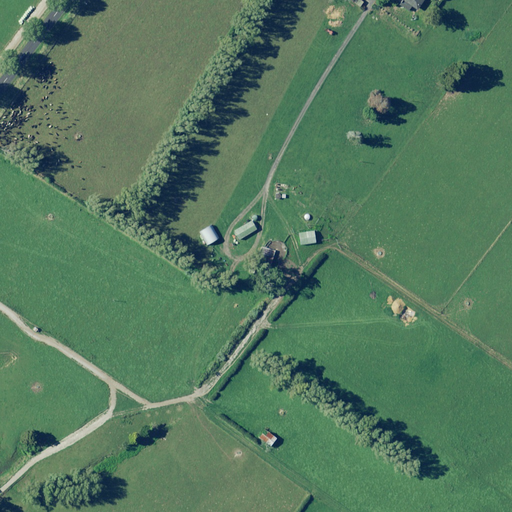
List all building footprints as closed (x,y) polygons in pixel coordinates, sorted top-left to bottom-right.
[(422,0),(401,0),(398,5),(407,11),(410,7),(415,11),(422,0)] [(255,230),(250,221),(233,231),(238,240),(255,230)] [(218,238),(210,226),(199,232),(207,245),(218,238)] [(315,243),(313,231),(297,234),(299,246),(315,243)] [(263,429),(257,439),(269,447),(276,437),(263,429)]
